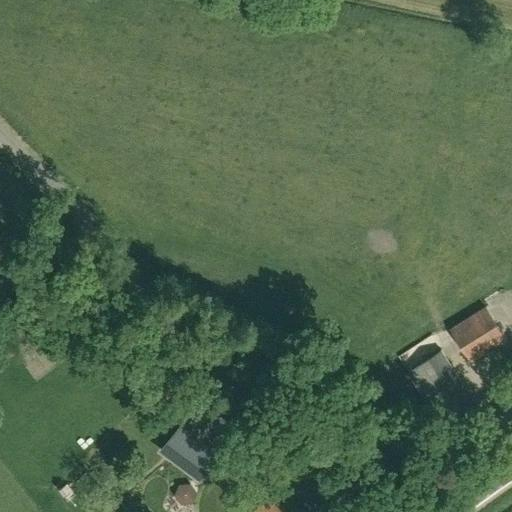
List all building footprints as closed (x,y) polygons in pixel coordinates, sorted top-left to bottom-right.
[(505,340),(484,308),(450,330),(470,362),(505,340)] [(438,352),(417,365),(407,372),(441,424),(472,404),(438,352)] [(105,378),(112,386),(126,373),(119,365),(105,378)] [(238,430),(198,400),(160,450),(201,480),(238,430)] [(177,487),(182,503),(199,498),(195,482),(177,487)] [(168,511),(173,511),(183,504),(174,494),(162,504),(168,511)] [(279,511),(267,498),(250,511),(279,511)]
